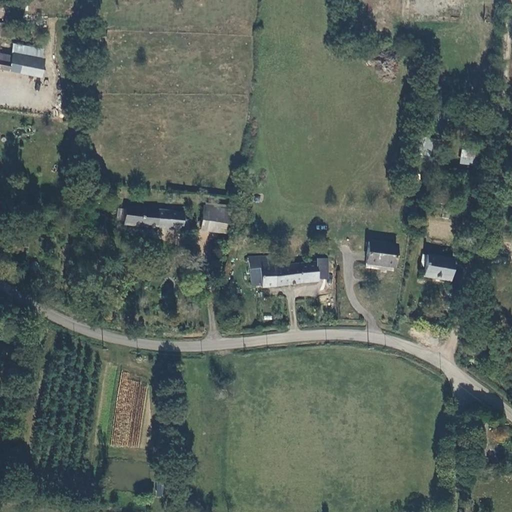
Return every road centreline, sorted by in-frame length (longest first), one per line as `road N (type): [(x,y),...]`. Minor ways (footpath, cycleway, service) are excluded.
road 1 (unclassified): [(443,363),(395,342),(350,335),(136,343),(62,320),(0,283)]
road 2 (track): [(504,0),(502,134),(482,248),(443,363)]
road 3 (unclassified): [(443,363),(442,511)]
